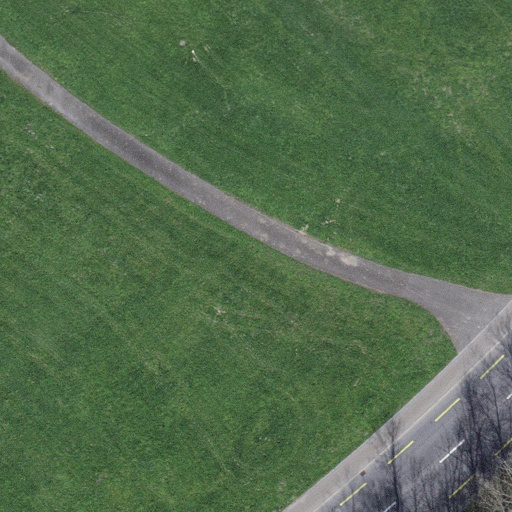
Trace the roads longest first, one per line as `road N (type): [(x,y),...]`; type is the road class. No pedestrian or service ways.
road 1 (track): [(511,324),(306,251),(138,158),(0,45)]
road 2 (primary): [(378,511),(511,392)]
